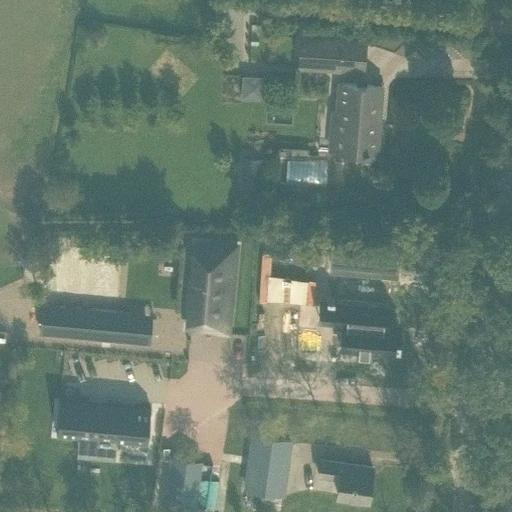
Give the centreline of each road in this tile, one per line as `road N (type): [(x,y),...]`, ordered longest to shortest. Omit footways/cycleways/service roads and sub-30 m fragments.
road 1 (residential): [(192,375),(475,392)]
road 2 (tertiary): [(475,392),(511,145)]
road 3 (tertiary): [(458,511),(475,392)]
